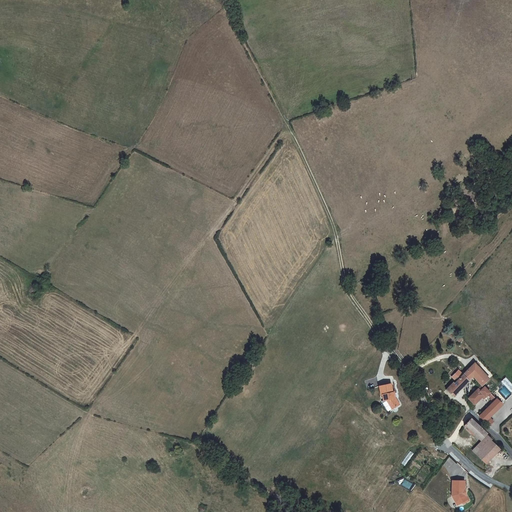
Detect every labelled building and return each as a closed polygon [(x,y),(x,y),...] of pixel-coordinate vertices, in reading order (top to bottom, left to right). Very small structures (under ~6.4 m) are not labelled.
[(446,389),(454,398),(475,377),(482,384),(489,377),(475,362),(456,382),(454,381),(446,389)] [(511,393),(511,391),(511,383),(506,377),(500,382),(511,393)] [(399,405),(396,399),(394,392),(392,392),(390,384),(379,387),(383,401),(387,399),(391,408),(399,405)] [(482,397),(484,395),(486,397),(490,393),(485,387),(481,391),(478,389),(468,398),(474,405),(482,397)] [(497,399),(493,396),(490,399),(493,402),(491,405),(497,410),(503,404),(497,399)] [(391,408),(387,399),(383,401),(387,410),(391,408)] [(491,405),(480,416),(489,425),(492,421),(489,418),(497,410),(491,405)] [(486,434),(487,433),(471,418),(465,425),(480,440),(486,434)] [(499,449),(490,440),(492,439),(486,434),(480,440),(483,442),(475,451),(487,462),(499,449)] [(464,482),(452,482),(452,497),(457,506),(463,503),(461,500),(466,497),(464,493),(464,492),(463,492),(463,490),(464,490),(464,482)]
